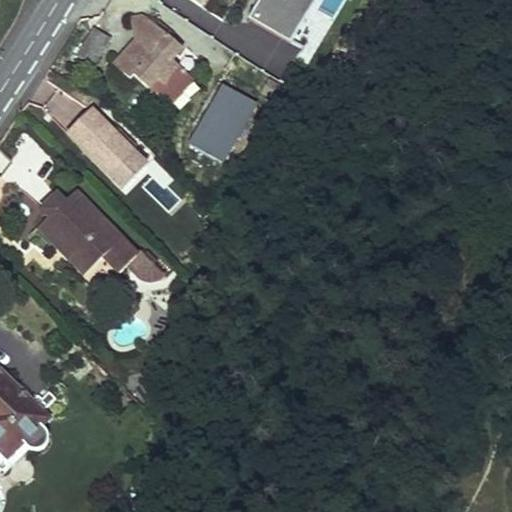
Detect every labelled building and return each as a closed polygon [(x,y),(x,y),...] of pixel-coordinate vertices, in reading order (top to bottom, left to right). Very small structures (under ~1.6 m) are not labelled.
[(261,0),(250,18),(292,43),(317,0),(261,0)] [(183,48),(147,17),(135,19),(144,37),(145,39),(141,43),(134,43),(115,67),(130,79),(133,75),(148,87),(156,77),(162,82),(176,65),(172,61),(183,48)] [(115,41),(95,29),(78,56),(98,68),(115,41)] [(195,80),(176,65),(162,82),(156,77),(148,87),(172,107),(195,80)] [(56,72),(33,96),(67,127),(90,103),(56,72)] [(269,80),(260,94),(278,104),(287,91),(269,80)] [(222,87),(188,146),(223,165),(256,106),(222,87)] [(95,115),(71,140),(115,185),(140,160),(136,156),(118,138),(95,115)] [(123,134),(118,138),(136,156),(140,152),(123,134)] [(115,185),(126,195),(151,170),(140,160),(115,185)] [(141,256),(81,192),(69,204),(60,194),(43,210),(52,219),(41,230),(86,278),(106,260),(120,275),(141,256)] [(46,420),(0,374),(0,450),(8,458),(46,420)]
